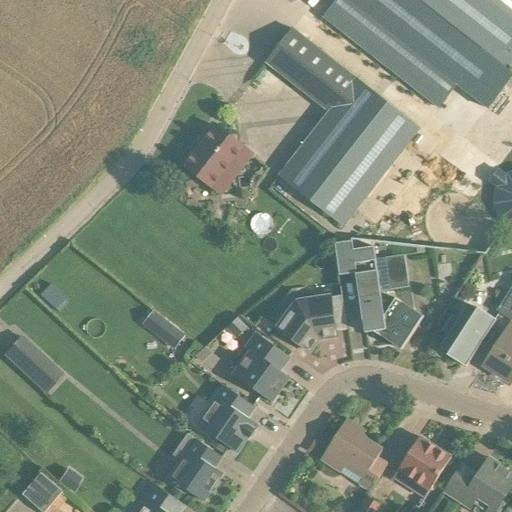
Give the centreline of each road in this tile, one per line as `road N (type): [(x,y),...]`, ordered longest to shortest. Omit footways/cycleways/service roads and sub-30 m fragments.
road 1 (tertiary): [(0,292),(125,169),(223,0)]
road 2 (residential): [(511,420),(379,379),(340,384),(249,511)]
road 3 (unknown): [(270,0),(450,133),(483,132),(511,112)]
